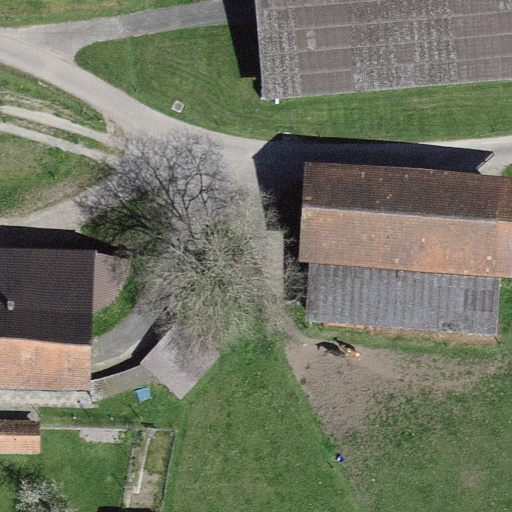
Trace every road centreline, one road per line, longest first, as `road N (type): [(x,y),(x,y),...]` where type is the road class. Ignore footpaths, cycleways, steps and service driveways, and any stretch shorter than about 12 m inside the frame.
road 1 (track): [(29,38),(187,132),(281,148),(511,147)]
road 2 (track): [(0,36),(217,9)]
